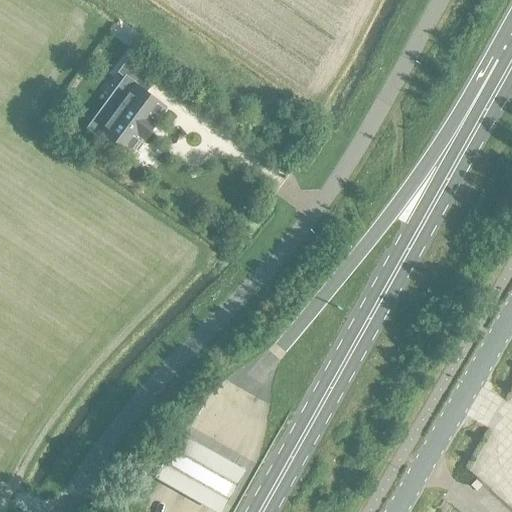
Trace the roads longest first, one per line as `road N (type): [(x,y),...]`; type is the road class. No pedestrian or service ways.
road 1 (unclassified): [(60,511),(123,420),(304,223),(439,0)]
road 2 (primary): [(511,57),(260,511)]
road 3 (primary): [(511,57),(287,340)]
road 4 (tertiary): [(396,511),(511,313)]
